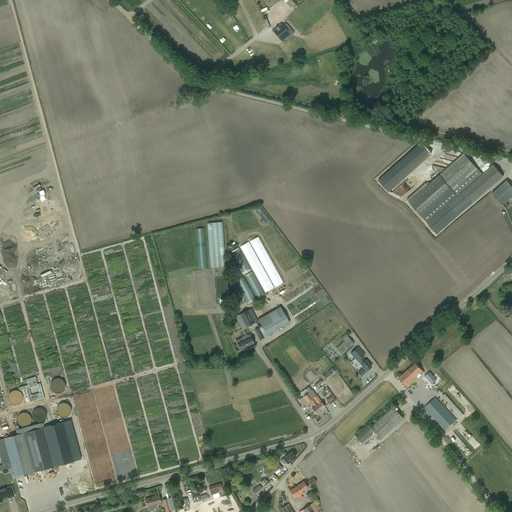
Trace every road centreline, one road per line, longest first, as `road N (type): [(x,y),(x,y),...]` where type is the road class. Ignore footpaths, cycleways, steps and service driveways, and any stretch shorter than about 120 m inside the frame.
road 1 (track): [(511,164),(189,78),(109,0)]
road 2 (tertiary): [(34,511),(308,436)]
road 3 (unclassified): [(500,511),(385,374)]
road 4 (tertiary): [(385,374),(511,258)]
